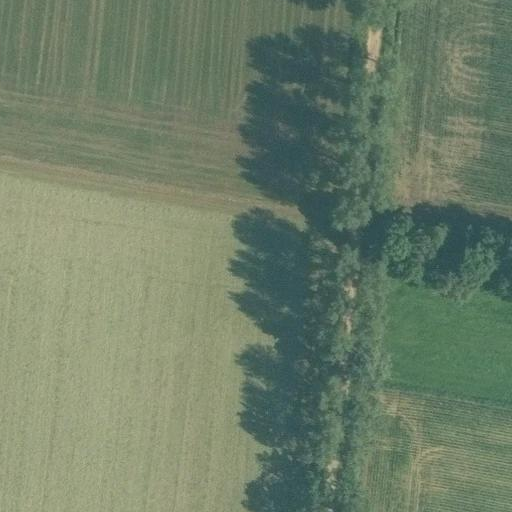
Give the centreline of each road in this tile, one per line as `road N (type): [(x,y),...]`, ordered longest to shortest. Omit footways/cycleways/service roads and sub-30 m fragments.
road 1 (track): [(350,238),(326,511)]
road 2 (track): [(370,0),(350,238)]
